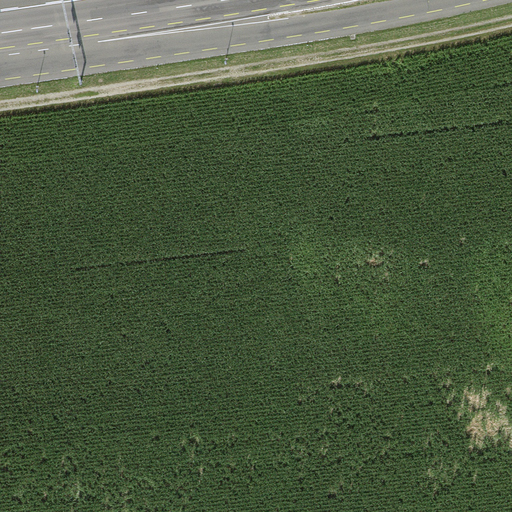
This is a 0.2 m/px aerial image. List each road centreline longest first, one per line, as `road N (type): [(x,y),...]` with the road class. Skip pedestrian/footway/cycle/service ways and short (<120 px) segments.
road 1 (track): [(0,106),(511,22)]
road 2 (primary): [(0,67),(454,0)]
road 3 (primary): [(0,34),(248,0)]
